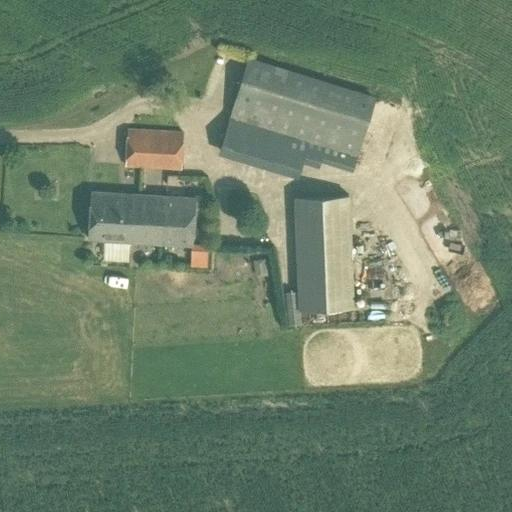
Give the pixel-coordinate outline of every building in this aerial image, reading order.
[(352,169),(374,100),(247,59),(220,151),(277,169),(280,162),(301,168),(303,162),(318,167),(320,160),(352,169)] [(181,169),(183,133),(128,130),(126,166),(181,169)] [(195,198),(164,196),(91,192),(88,239),(192,245),(195,198)] [(302,314),(301,312),(353,310),(348,195),(296,198),(301,293),(288,293),(289,315),(302,314)] [(207,267),(208,246),(192,245),(191,266),(207,267)]
